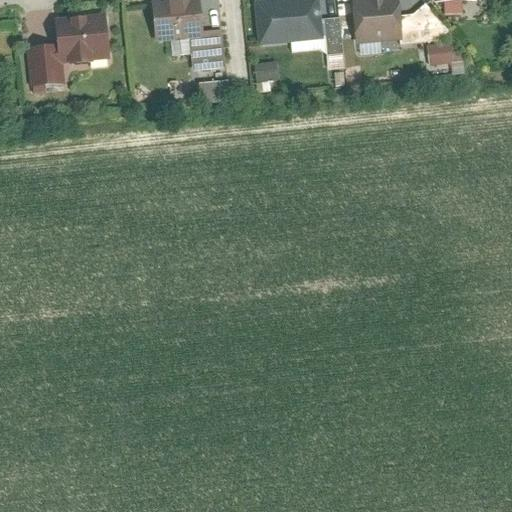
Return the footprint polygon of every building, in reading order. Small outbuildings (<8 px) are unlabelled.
[(204,0),(155,0),(158,40),(207,37),(204,0)] [(322,0),(264,0),(258,1),(263,44),(327,37),(322,0)] [(401,0),(355,0),(360,44),(406,40),(401,0)] [(109,14),(59,19),(64,64),(113,58),(109,14)] [(426,47),(426,66),(450,66),(450,47),(426,47)] [(275,82),(276,64),(254,64),(254,82),(275,82)] [(226,82),(197,84),(198,102),(227,100),(226,82)]
